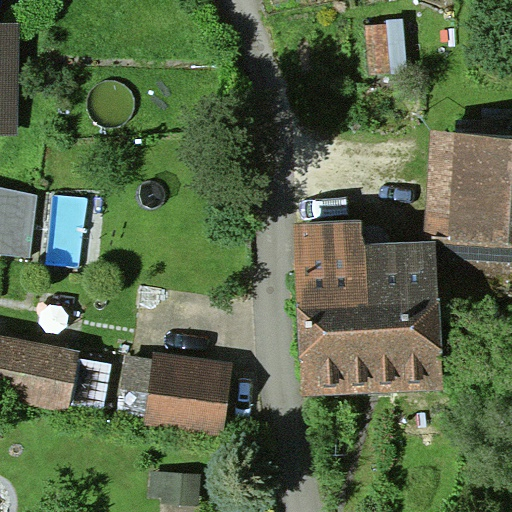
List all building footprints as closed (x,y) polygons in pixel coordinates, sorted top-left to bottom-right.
[(20,22),(0,21),(0,136),(15,137),(20,22)] [(437,240),(440,292),(511,296),(511,132),(430,129),(423,240),(437,240)] [(0,186),(0,254),(33,258),(38,196),(0,186)] [(295,223),(304,396),(444,391),(440,292),(437,240),(423,240),(366,243),(364,222),(295,223)] [(0,334),(0,399),(69,413),(70,406),(79,358),(81,350),(0,334)] [(144,414),(143,427),(222,438),(232,364),(153,353),(152,359),(125,355),(117,410),(144,414)] [(112,364),(79,358),(70,406),(104,412),(112,364)] [(201,475),(150,471),(149,496),(162,497),(162,503),(199,505),(201,475)]
